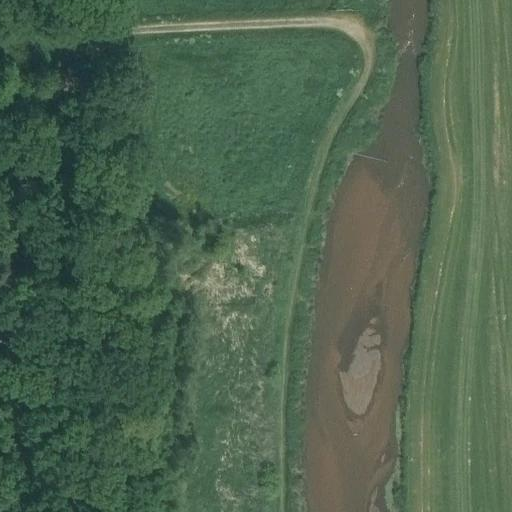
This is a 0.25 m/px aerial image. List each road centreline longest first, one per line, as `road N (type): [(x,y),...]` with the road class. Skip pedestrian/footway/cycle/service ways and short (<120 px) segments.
road 1 (track): [(97,38),(323,30),(355,35),(379,58),(326,166),(305,233),(282,396),(282,511)]
road 2 (track): [(129,511),(97,38)]
